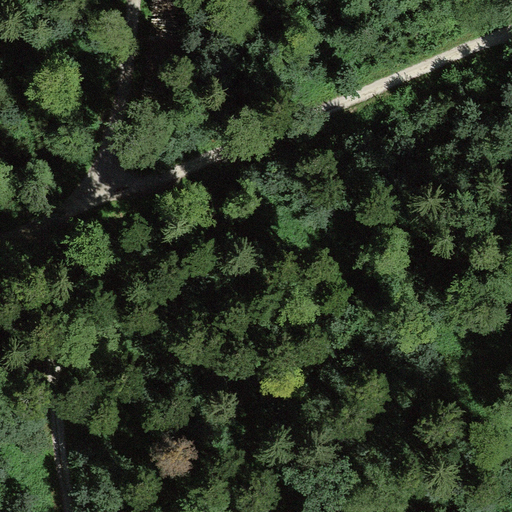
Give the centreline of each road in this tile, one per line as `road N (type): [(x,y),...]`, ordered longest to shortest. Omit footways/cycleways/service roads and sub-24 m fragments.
road 1 (track): [(0,241),(511,33)]
road 2 (track): [(46,220),(55,396),(75,511)]
road 3 (track): [(134,0),(98,197)]
